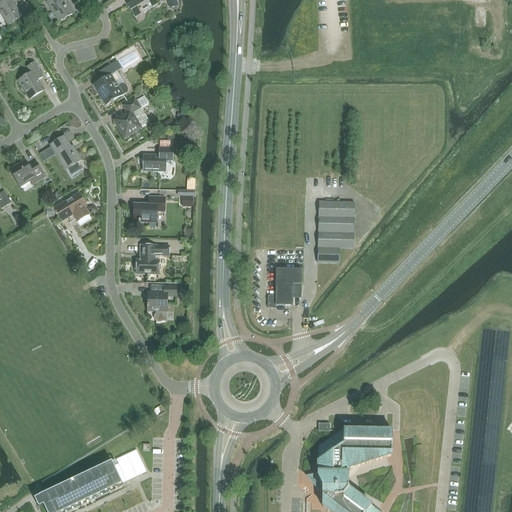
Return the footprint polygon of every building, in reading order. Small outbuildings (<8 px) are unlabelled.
[(0,0),(0,13),(7,25),(21,17),(10,0),(0,0)] [(58,22),(73,12),(65,0),(49,0),(46,2),(58,22)] [(154,0),(132,0),(126,4),(132,15),(140,10),(142,13),(157,4),(154,0)] [(28,100),(43,91),(37,81),(42,78),(33,63),(26,68),(30,74),(17,82),(28,100)] [(121,85),(117,87),(110,76),(116,72),(111,64),(97,73),(102,80),(92,86),(105,107),(111,103),(111,104),(113,103),(113,102),(126,94),(127,92),(127,91),(127,89),(125,86),(124,85),(122,85),(121,85)] [(144,98),(137,102),(134,99),(123,106),(127,113),(114,121),(125,138),(149,123),(140,108),(147,104),(144,98)] [(64,170),(80,160),(75,152),(74,153),(64,136),(49,145),(64,170)] [(173,161),(173,149),(159,149),(158,156),(143,155),(143,156),(142,172),(166,172),(166,161),(173,161)] [(45,152),(39,155),(44,162),(49,159),(45,152)] [(9,171),(20,189),(29,183),(30,186),(44,177),(35,163),(28,168),(25,163),(20,167),(19,164),(9,171)] [(184,199),(194,199),(194,191),(185,191),(184,199)] [(0,209),(0,210),(10,203),(3,192),(0,193),(0,209)] [(76,222),(88,215),(84,208),(85,207),(77,194),(53,208),(62,222),(72,215),(76,222)] [(133,223),(157,223),(157,213),(165,213),(165,198),(149,198),(149,205),(134,205),(133,223)] [(353,202),(317,201),(316,264),(339,264),(340,249),(352,249),(353,202)] [(168,247),(139,247),(139,261),(137,261),(137,275),(159,275),(158,261),(156,261),(156,257),(168,257),(168,247)] [(290,307),(291,285),(299,285),(300,270),(274,270),(273,296),(266,296),(266,309),(274,309),(274,306),(290,307)] [(167,297),(176,297),(177,287),(164,287),(164,293),(148,293),(148,305),(147,305),(147,311),(156,312),(156,314),(155,317),(155,319),(156,321),(158,322),(160,322),(162,321),(165,321),(165,312),(167,312),(167,297)] [(414,511),(416,432),(392,432),(392,431),(344,431),(343,431),(329,431),(330,424),(318,424),(318,448),(318,475),(312,477),(311,479),(318,488),(318,493),(322,493),(322,507),(328,511),(327,511),(414,511)] [(46,511),(63,511),(122,484),(147,473),(136,450),(116,460),(118,464),(114,467),(113,465),(41,499),(40,496),(39,496),(39,497),(34,499),(38,508),(43,506),(46,511)]
